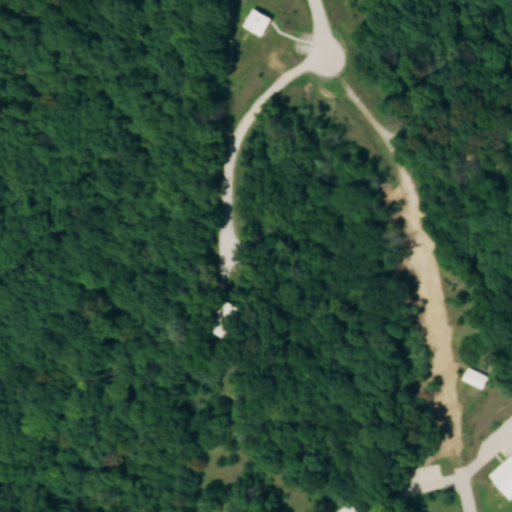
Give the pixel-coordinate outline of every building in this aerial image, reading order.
[(256,6),(275,17),(265,35),(247,24),(256,6)] [(224,296),(243,305),(228,334),(209,326),(224,296)] [(493,376),(470,365),(465,378),(487,389),(493,376)] [(511,455),(511,497),(491,475),(511,455)] [(336,511),(351,500),(363,511),(336,511)]
